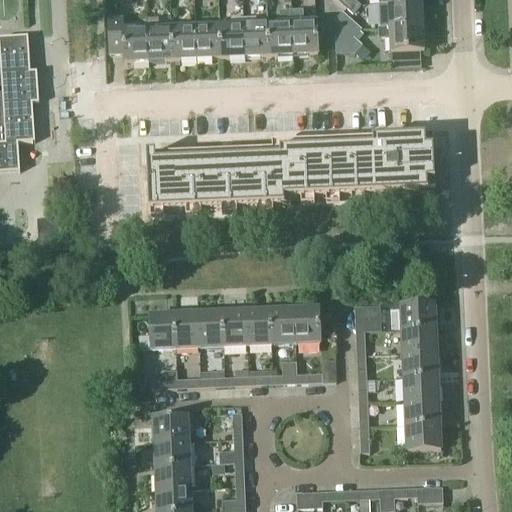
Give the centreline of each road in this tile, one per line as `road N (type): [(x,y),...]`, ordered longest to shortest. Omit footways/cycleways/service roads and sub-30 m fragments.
road 1 (residential): [(108,239),(98,103),(463,88)]
road 2 (residential): [(479,473),(463,88)]
road 3 (residential): [(353,478),(479,473)]
